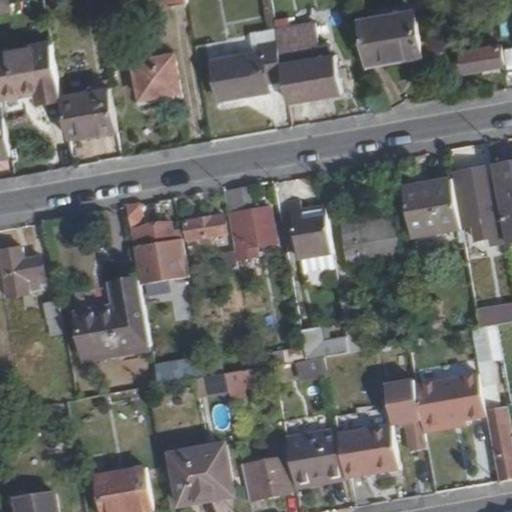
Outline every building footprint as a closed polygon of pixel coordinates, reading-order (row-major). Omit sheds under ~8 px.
[(507,6),(505,0),(488,0),(491,9),(507,6)] [(421,54),(414,13),(358,23),(366,64),(421,54)] [(283,70),(279,46),(263,48),(264,55),(215,64),(221,103),(270,95),(269,88),(286,85),(283,70)] [(506,67),(502,46),(462,53),(465,74),(506,67)] [(180,92),(175,54),(135,60),(142,98),(180,92)] [(340,99),(334,61),(283,70),(286,85),(290,108),(340,99)] [(62,97),(57,65),(0,74),(0,90),(1,96),(7,130),(66,121),(62,97)] [(117,129),(111,88),(62,97),(66,121),(68,137),(117,129)] [(7,130),(1,96),(0,96),(0,156),(11,155),(7,130)] [(511,163),(493,167),(505,231),(511,230),(511,163)] [(486,211),(479,171),(451,175),(452,180),(461,229),(472,227),(474,240),(491,238),(492,244),(504,242),(497,210),(486,211)] [(461,229),(452,180),(405,188),(413,237),(461,229)] [(334,255),(327,212),(301,216),(299,203),(289,204),(299,261),(334,255)] [(177,256),(172,226),(142,230),(139,206),(127,208),(136,263),(177,256)] [(274,244),(267,208),(228,215),(235,255),(236,261),(259,258),(257,247),(274,244)] [(405,258),(398,216),(341,225),(349,268),(405,258)] [(223,236),(227,235),(224,217),(184,224),(187,241),(190,243),(192,256),(203,255),(203,251),(225,248),(223,236)] [(45,280),(41,256),(23,259),(21,247),(0,250),(0,260),(7,298),(29,295),(28,288),(39,287),(38,281),(45,280)] [(236,261),(235,255),(220,257),(222,272),(238,270),(236,261)] [(150,348),(139,279),(72,291),(83,358),(150,348)] [(63,320),(60,300),(46,303),(50,322),(63,320)] [(375,347),(371,322),(359,324),(355,300),(342,302),(351,352),(375,347)] [(442,335),(437,307),(426,309),(430,338),(442,335)] [(511,322),(511,309),(476,315),(479,329),(511,322)] [(156,365),(161,387),(200,378),(196,357),(156,365)] [(302,363),(305,380),(331,376),(328,360),(302,363)] [(228,392),(225,375),(193,380),(196,397),(228,392)] [(482,382),(481,376),(417,385),(425,433),(440,430),(469,426),(469,420),(488,418),(486,407),(482,382)] [(497,405),(492,381),(482,382),(486,407),(497,405)] [(511,479),(511,443),(506,409),(491,411),(498,452),(494,453),(498,482),(511,479)] [(489,463),(483,424),(469,426),(440,430),(444,449),(449,448),(453,470),(489,463)] [(400,471),(398,455),(394,428),(339,437),(345,473),(346,479),(400,471)] [(339,437),(339,431),(285,440),(294,489),(314,485),(314,479),(345,473),(339,437)] [(232,498),(224,444),(170,453),(178,507),(232,498)] [(288,494),(282,457),(244,464),(249,500),(288,494)] [(145,511),(151,511),(144,470),(96,479),(101,511),(145,511)] [(56,511),(54,495),(17,501),(18,511),(56,511)]
